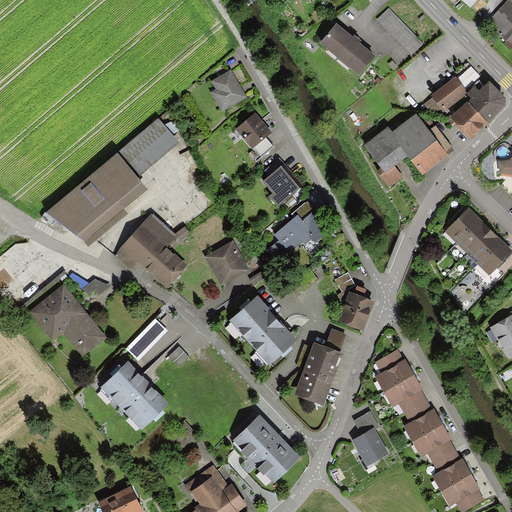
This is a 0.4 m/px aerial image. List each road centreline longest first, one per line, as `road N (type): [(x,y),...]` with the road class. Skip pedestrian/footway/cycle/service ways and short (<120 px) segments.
road 1 (residential): [(326,448),(179,304),(0,202)]
road 2 (residential): [(241,43),(387,297)]
road 3 (residential): [(387,297),(511,510)]
road 4 (residential): [(387,297),(326,448)]
road 5 (residential): [(455,169),(430,203),(387,297)]
road 6 (secondary): [(426,0),(511,85)]
